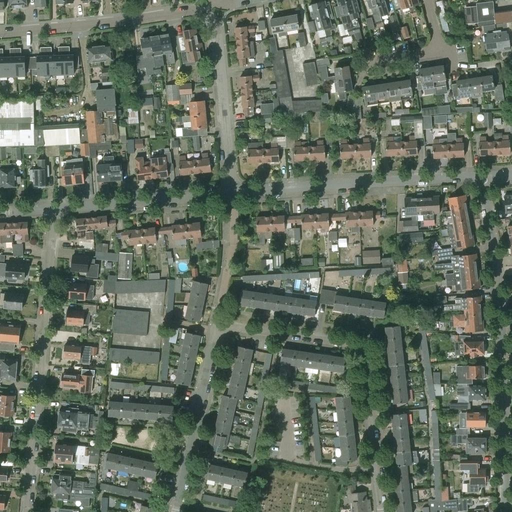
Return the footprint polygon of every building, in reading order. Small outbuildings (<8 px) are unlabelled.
[(25,0),(9,0),(10,9),(26,7),(25,0)] [(353,35),(344,0),(336,0),(340,17),(342,16),(344,24),(345,24),(346,30),(348,36),(353,35)] [(344,0),(353,35),(360,33),(359,28),(359,27),(357,18),(358,18),(357,13),(359,12),(356,0),(353,1),(352,0),(344,0)] [(378,13),(374,0),(366,0),(368,8),(371,8),(373,15),(377,28),(382,26),(380,20),(378,13)] [(374,0),(378,13),(385,11),(383,4),(384,4),(382,0),(374,0)] [(398,0),(401,10),(408,7),(405,0),(398,0)] [(405,0),(408,7),(409,7),(410,13),(411,17),(418,15),(417,11),(416,11),(414,6),(418,4),(417,0),(405,0)] [(318,3),(316,3),(326,42),(333,40),(331,34),(330,30),(335,29),(333,24),(328,25),(327,20),(333,18),(329,1),(324,2),(324,1),(322,2),(321,1),(319,1),(318,3)] [(326,42),(316,3),(314,4),(314,3),(311,3),(310,5),(308,5),(311,14),(305,15),(307,25),(314,23),(316,31),(317,31),(319,38),(321,43),(326,42)] [(442,3),(436,5),(443,32),(449,31),(442,3)] [(483,26),(494,25),(495,25),(493,14),(492,3),(476,4),(476,6),(478,23),(478,27),(483,26)] [(478,23),(476,6),(464,7),(466,24),(478,23)] [(296,15),(283,18),(286,31),(299,29),(296,15)] [(396,15),(389,17),(394,32),(400,30),(396,15)] [(286,31),(283,18),(270,20),(273,34),(278,33),(278,37),(286,36),(286,31)] [(374,28),(371,18),(365,20),(368,30),(374,28)] [(500,24),(495,25),(494,25),(498,51),(510,49),(506,23),(500,24)] [(494,25),(483,26),(486,53),(498,51),(494,25)] [(235,28),(236,44),(247,43),(247,42),(246,32),(254,32),(254,27),(246,28),(246,27),(235,28)] [(407,29),(400,31),(402,38),(409,36),(407,29)] [(181,53),(183,63),(201,60),(196,30),(183,32),(186,52),(181,53)] [(297,34),(299,47),(306,46),(303,32),(297,34)] [(169,34),(159,36),(162,54),(167,54),(168,65),(175,64),(173,52),(172,53),(169,34)] [(149,38),(153,60),(154,66),(145,68),(147,76),(161,73),(158,55),(162,54),(159,36),(149,38)] [(144,62),(153,60),(149,38),(140,39),(143,55),(144,62)] [(268,39),(270,52),(277,51),(274,38),(268,39)] [(247,43),(236,44),(238,59),(239,59),(239,67),(245,66),(244,58),(255,57),(253,42),(247,42),(247,43)] [(111,45),(98,46),(99,61),(112,60),(111,45)] [(99,61),(98,46),(85,48),(87,64),(90,68),(100,67),(99,61)] [(47,80),(45,47),(40,48),(40,57),(37,57),(37,75),(45,75),(45,80),(47,80)] [(51,47),(45,47),(47,80),(48,80),(48,75),(55,75),(55,57),(51,57),(51,47)] [(59,56),(55,57),(55,75),(63,74),(63,80),(65,80),(64,47),(58,47),(59,56)] [(69,47),(64,47),(65,80),(67,80),(66,74),(79,74),(78,56),(69,56),(69,47)] [(20,48),(15,49),(16,81),(18,81),(18,76),(25,76),(24,58),(21,58),(20,48)] [(10,58),(6,58),(7,77),(14,76),(14,81),(16,81),(15,49),(10,49),(10,58)] [(330,65),(328,58),(316,61),(317,67),(330,65)] [(332,82),(335,81),(349,79),(348,66),(333,68),(335,76),(331,77),(332,82)] [(442,66),(430,68),(433,87),(445,85),(442,66)] [(433,87),(430,68),(418,69),(421,89),(433,87)] [(108,69),(100,69),(101,78),(109,77),(108,69)] [(479,78),(481,92),(493,90),(495,100),(504,99),(501,84),(493,86),(491,76),(479,78)] [(239,78),(241,93),(252,92),(251,83),(260,82),(259,77),(250,77),(239,78)] [(470,94),(481,92),(479,78),(468,80),(470,94)] [(335,81),(337,93),(338,93),(339,101),(346,100),(344,92),(351,91),(349,79),(335,81)] [(409,80),(397,82),(400,101),(412,99),(409,80)] [(470,94),(468,80),(456,82),(456,84),(451,85),(453,100),(470,97),(470,94)] [(397,82),(385,84),(388,103),(400,101),(397,82)] [(179,85),(179,95),(185,95),(192,94),(191,84),(179,85)] [(385,84),(374,86),(377,104),(388,103),(385,84)] [(130,85),(131,97),(138,97),(137,85),(130,85)] [(166,86),(167,102),(179,101),(178,85),(166,86)] [(377,104),(374,86),(362,88),(365,106),(377,104)] [(87,129),(88,143),(89,146),(103,146),(111,145),(111,140),(117,140),(116,116),(121,116),(120,111),(116,111),(114,89),(96,90),(97,111),(86,112),(87,129)] [(252,92),(241,93),(242,108),(243,108),(244,116),(249,116),(249,108),(253,107),(252,92)] [(352,109),(355,97),(349,95),(345,110),(352,109)] [(281,109),(281,114),(291,101),(290,96),(279,98),(281,109)] [(362,98),(355,97),(352,109),(360,109),(362,98)] [(140,99),(140,106),(153,105),(152,98),(140,99)] [(0,146),(44,145),(43,130),(34,130),(33,100),(0,101),(0,146)] [(189,103),(190,116),(191,117),(205,115),(204,101),(189,103)] [(291,101),(281,114),(298,113),(297,101),(291,101)] [(437,113),(437,115),(445,115),(450,114),(449,105),(436,107),(437,110),(437,113)] [(127,108),(128,123),(138,123),(137,108),(127,108)] [(482,112),(483,126),(492,125),(491,112),(482,112)] [(262,115),(262,123),(273,122),(272,114),(262,115)] [(191,117),(190,116),(182,117),(182,121),(182,123),(191,122),(192,129),(188,129),(187,128),(182,128),(182,137),(198,136),(197,129),(206,128),(205,115),(191,117)] [(423,129),(431,129),(430,116),(422,116),(423,129)] [(78,127),(43,130),(44,145),(45,145),(52,145),(53,145),(69,144),(80,144),(80,143),(79,130),(78,127)] [(87,129),(79,130),(80,143),(81,143),(88,143),(87,129)] [(294,143),(294,132),(285,133),(285,148),(293,148),(295,148),(294,143)] [(501,141),(494,142),(495,155),(510,154),(509,141),(508,141),(508,136),(501,136),(501,141)] [(409,141),(401,142),(402,155),(417,154),(416,142),(415,142),(415,137),(409,137),(409,141)] [(495,155),(494,142),(485,142),(485,137),(479,138),(479,142),(478,143),(479,156),(495,155)] [(402,155),(401,142),(393,142),(393,138),(387,138),(387,143),(386,143),(387,155),(402,155)] [(363,144),(355,145),(356,157),(371,156),(370,144),(369,144),(369,139),(363,139),(363,144)] [(455,144),(447,145),(448,158),(464,157),(463,144),(461,144),(461,139),(454,139),(455,144)] [(135,140),(135,148),(143,148),(143,140),(135,140)] [(356,157),(355,145),(347,145),(347,140),(340,140),(341,145),(339,145),(340,158),(356,157)] [(448,158),(447,145),(439,145),(438,140),(432,141),(432,146),(431,146),(432,159),(448,158)] [(317,147),(309,147),(310,160),(325,159),(324,146),(323,146),(323,141),(317,142),(317,147)] [(310,160),(309,147),(300,147),(300,142),(294,143),(295,148),(293,148),(294,160),(310,160)] [(69,144),(53,145),(52,145),(53,157),(60,156),(59,151),(65,151),(66,155),(70,155),(70,149),(69,144)] [(271,149),(263,149),(264,162),(279,161),(279,149),(277,149),(277,144),(271,144),(271,149)] [(52,145),(45,145),(45,157),(53,157),(52,145)] [(264,162),(263,149),(255,150),(254,145),(248,145),(249,150),(248,150),(248,163),(264,162)] [(95,150),(103,150),(103,146),(89,146),(89,155),(90,158),(96,158),(95,150)] [(23,159),(23,148),(12,148),(12,160),(23,159)] [(165,157),(150,159),(151,163),(153,178),(168,177),(167,172),(166,164),(171,163),(170,152),(164,153),(165,157)] [(202,160),(194,161),(196,173),(211,171),(209,159),(208,159),(207,154),(201,155),(202,160)] [(109,161),(110,181),(122,180),(121,163),(114,163),(114,156),(108,156),(109,161)] [(196,173),(194,161),(185,162),(185,157),(179,157),(180,162),(179,163),(180,175),(196,173)] [(151,166),(151,163),(143,164),(142,158),(135,159),(137,180),(153,178),(151,166)] [(73,185),(71,160),(66,161),(66,167),(62,167),(63,185),(67,184),(69,185),(73,185)] [(77,160),(71,160),(73,185),(77,185),(78,183),(83,183),(82,166),(77,166),(77,160)] [(38,170),(33,171),(34,186),(47,185),(46,177),(49,177),(48,167),(46,168),(45,161),(37,161),(38,170)] [(110,181),(109,161),(104,161),(104,164),(97,164),(98,182),(110,181)] [(15,164),(6,164),(7,187),(16,187),(16,183),(20,183),(20,177),(15,177),(15,169),(15,164)] [(441,207),(442,212),(467,208),(465,195),(448,198),(449,206),(441,207)] [(511,195),(503,196),(504,205),(511,204),(511,195)] [(438,197),(427,198),(428,220),(434,220),(433,214),(439,214),(438,197)] [(417,215),(416,198),(405,199),(406,216),(411,215),(411,221),(403,222),(403,231),(418,230),(417,215)] [(427,198),(416,198),(417,215),(423,215),(423,220),(428,220),(427,198)] [(451,217),(452,223),(469,220),(467,208),(442,212),(443,218),(451,217)] [(372,212),(358,213),(359,227),(373,226),(373,219),(380,219),(380,213),(372,213),(372,212)] [(359,227),(358,213),(345,214),(345,215),(338,215),(338,221),(345,220),(346,228),(359,227)] [(315,229),(315,215),(301,216),(301,217),(294,217),(294,223),(301,223),(302,230),(315,229)] [(328,215),(315,215),(315,229),(329,228),(329,221),(336,221),(335,215),(328,216),(328,215)] [(107,217),(92,219),(93,230),(108,228),(108,227),(116,226),(116,221),(108,222),(107,217)] [(284,217),(270,218),(271,232),(285,231),(285,224),(292,223),(291,217),(285,218),(284,217)] [(271,232),(270,218),(256,218),(257,245),(264,245),(264,232),(271,232)] [(93,230),(92,219),(76,221),(77,232),(78,232),(79,239),(84,239),(84,231),(93,230)] [(448,232),(449,237),(472,233),(469,220),(452,223),(454,229),(448,232)] [(27,223),(12,224),(12,235),(21,235),(22,242),(28,242),(27,235),(28,235),(27,223)] [(12,235),(12,224),(0,224),(0,243),(3,243),(3,235),(12,235)] [(186,225),(188,239),(195,238),(196,244),(201,243),(201,237),(200,224),(186,225)] [(173,240),(188,239),(186,225),(172,227),(172,228),(165,229),(166,234),(172,233),(173,240)] [(155,229),(141,230),(143,244),(156,242),(156,235),(163,235),(162,229),(155,230),(155,229)] [(143,244),(141,230),(128,232),(128,233),(122,233),(122,239),(129,238),(130,245),(143,244)] [(400,241),(417,239),(416,231),(399,233),(400,241)] [(449,237),(451,248),(451,249),(457,248),(457,249),(474,246),(472,233),(449,237)] [(95,251),(96,252),(107,253),(108,245),(96,243),(95,251)] [(363,251),(363,264),(379,263),(379,251),(363,251)] [(105,253),(104,260),(118,262),(118,254),(105,253)] [(117,279),(131,280),(132,254),(119,253),(118,276),(117,279)] [(283,254),(273,255),(274,267),(283,267),(283,254)] [(444,270),(453,269),(477,266),(475,254),(459,256),(459,262),(443,264),(444,270)] [(99,265),(94,264),(95,257),(88,256),(88,258),(73,256),(73,262),(71,263),(71,267),(72,269),(72,270),(87,271),(86,277),(98,278),(99,265)] [(397,260),(398,273),(407,272),(405,260),(397,260)] [(6,273),(6,278),(24,279),(24,277),(24,272),(25,265),(8,264),(7,265),(1,264),(0,273),(6,273)] [(445,275),(446,280),(478,277),(477,266),(453,269),(453,274),(445,275)] [(408,284),(407,272),(398,273),(397,273),(399,285),(408,284)] [(478,277),(446,280),(446,286),(455,285),(455,291),(479,289),(478,277)] [(193,281),(190,294),(205,297),(207,284),(193,281)] [(68,297),(84,299),(85,293),(88,293),(89,286),(69,284),(68,297)] [(238,305),(251,307),(253,292),(240,290),(238,305)] [(346,312),(348,298),(335,296),(336,293),(321,291),(319,303),(334,305),(333,310),(346,312)] [(251,307),(264,308),(266,294),(253,292),(251,307)] [(0,301),(4,301),(4,307),(21,309),(21,307),(23,306),(23,303),(22,302),(22,295),(5,294),(4,295),(0,294),(0,301)] [(190,294),(188,306),(202,309),(205,297),(190,294)] [(264,308),(276,310),(278,296),(266,294),(264,308)] [(276,310),(289,312),(291,298),(278,296),(276,310)] [(444,311),(463,310),(481,308),(480,297),(463,298),(463,304),(443,305),(444,311)] [(289,312),(302,314),(304,300),(291,298),(289,312)] [(346,312),(359,314),(361,300),(348,298),(346,312)] [(304,300),(302,314),(314,316),(317,302),(304,300)] [(359,314),(371,316),(373,301),(361,300),(359,314)] [(373,301),(371,316),(384,318),(386,303),(373,301)] [(67,323),(83,324),(88,324),(89,315),(92,316),(96,313),(96,306),(83,304),(82,312),(68,311),(67,323)] [(202,309),(188,306),(185,319),(199,322),(202,309)] [(453,316),(453,321),(453,322),(482,320),(481,308),(463,310),(464,316),(453,316)] [(113,309),(112,321),(120,322),(121,310),(119,310),(113,309)] [(453,322),(453,321),(448,322),(449,327),(453,327),(464,326),(465,332),(482,331),(482,320),(453,322)] [(112,321),(111,333),(117,333),(119,333),(120,322),(112,321)] [(430,321),(423,322),(425,333),(432,334),(430,321)] [(0,323),(0,332),(19,334),(19,326),(15,326),(15,323),(7,322),(7,325),(1,325),(1,324),(0,323)] [(417,323),(419,337),(425,336),(425,333),(423,322),(417,323)] [(384,328),(385,340),(400,339),(398,326),(384,328)] [(19,334),(0,332),(0,341),(18,344),(19,334)] [(186,332),(183,345),(197,348),(199,335),(186,332)] [(419,337),(421,350),(427,349),(425,336),(419,337)] [(385,340),(387,353),(401,352),(400,339),(385,340)] [(483,351),(484,351),(483,344),(482,344),(482,341),(464,342),(464,355),(470,355),(470,356),(477,356),(477,355),(483,355),(483,351)] [(63,358),(84,360),(85,347),(80,346),(64,345),(63,358)] [(183,345),(180,357),(194,360),(197,348),(183,345)] [(238,345),(235,358),(249,361),(252,348),(238,345)] [(280,363),(292,365),(295,351),(282,349),(280,363)] [(292,365),(305,367),(307,353),(295,351),(292,365)] [(387,353),(388,366),(402,365),(401,352),(387,353)] [(266,353),(264,364),(270,365),(272,354),(266,353)] [(305,367),(318,369),(320,355),(307,353),(305,367)] [(318,369),(331,371),(333,357),(320,355),(318,369)] [(0,368),(16,370),(17,360),(4,359),(4,357),(0,356),(0,368)] [(180,357),(177,370),(191,373),(194,360),(180,357)] [(333,357),(331,371),(343,373),(346,358),(333,357)] [(235,358),(232,370),(246,373),(249,361),(235,358)] [(264,364),(261,377),(267,378),(270,365),(264,364)] [(388,366),(389,379),(403,377),(402,365),(388,366)] [(462,366),(462,372),(466,372),(466,379),(484,378),(484,376),(485,376),(485,371),(484,372),(483,365),(462,366)] [(16,370),(0,368),(0,381),(1,381),(1,379),(15,380),(16,370)] [(191,373),(177,370),(175,382),(189,385),(191,373)] [(232,370),(230,383),(243,386),(246,373),(232,370)] [(61,387),(77,389),(77,388),(79,389),(88,390),(87,393),(91,393),(92,377),(80,376),(80,381),(78,380),(79,376),(62,374),(62,376),(61,377),(60,380),(61,381),(61,387)] [(261,377),(259,389),(265,390),(267,378),(261,377)] [(389,379),(391,391),(405,390),(403,377),(389,379)] [(230,383),(227,395),(237,397),(241,398),(243,386),(230,383)] [(314,390),(327,392),(328,386),(315,384),(314,390)] [(328,386),(327,392),(340,394),(341,388),(328,386)] [(469,400),(484,400),(484,398),(485,397),(485,394),(484,393),(484,387),(463,387),(462,396),(469,396),(469,400)] [(259,389),(256,402),(262,403),(265,390),(259,389)] [(405,390),(391,391),(392,404),(406,403),(405,390)] [(0,403),(13,405),(13,396),(0,394),(0,403)] [(222,394),(219,407),(234,410),(237,397),(227,395),(222,394)] [(335,397),(337,410),(351,409),(350,396),(335,397)] [(108,416),(121,417),(122,403),(109,402),(108,416)] [(256,402),(254,415),(260,416),(262,403),(256,402)] [(13,405),(0,403),(0,415),(12,416),(13,405)] [(121,417),(133,418),(135,404),(122,403),(121,417)] [(133,418),(146,419),(147,405),(135,404),(133,418)] [(146,419),(159,420),(160,406),(147,405),(146,419)] [(160,406),(159,420),(172,421),(173,407),(160,406)] [(219,407),(216,419),(231,423),(234,410),(219,407)] [(59,410),(58,418),(93,421),(93,415),(84,414),(84,411),(78,411),(78,409),(69,408),(68,411),(59,410)] [(337,410),(338,423),(352,421),(351,409),(337,410)] [(456,435),(469,435),(469,426),(484,427),(484,425),(485,425),(486,420),(484,420),(484,413),(461,413),(461,419),(467,419),(467,429),(456,429),(456,435)] [(391,415),(392,428),(406,427),(405,414),(391,415)] [(254,415),(252,427),(258,428),(260,416),(254,415)] [(93,421),(58,418),(57,427),(62,427),(62,431),(76,432),(76,431),(77,426),(92,428),(93,421)] [(216,419),(213,432),(228,436),(231,423),(216,419)] [(338,423),(339,436),(354,434),(352,421),(338,423)] [(252,427),(249,441),(255,442),(258,428),(252,427)] [(392,428),(393,441),(408,440),(406,427),(392,428)] [(0,441),(9,443),(10,433),(0,431),(0,441)] [(239,445),(240,439),(228,436),(213,433),(211,444),(212,445),(211,450),(219,452),(221,447),(225,448),(226,443),(239,445)] [(339,436),(341,448),(355,447),(354,434),(339,436)] [(468,435),(457,435),(457,444),(466,444),(466,439),(468,439),(468,435)] [(485,446),(484,445),(484,439),(468,439),(466,439),(466,444),(466,452),(484,452),(484,451),(485,450),(485,446)] [(393,441),(395,453),(409,452),(408,440),(393,441)] [(0,441),(0,452),(8,453),(9,443),(0,441)] [(255,442),(249,441),(247,453),(253,454),(255,442)] [(56,444),(55,452),(99,456),(100,448),(56,444)] [(355,447),(341,448),(342,457),(335,458),(336,466),(342,465),(342,467),(347,466),(347,461),(357,460),(355,447)] [(99,456),(55,452),(54,461),(83,464),(83,462),(98,464),(99,456)] [(396,467),(405,466),(410,465),(409,452),(395,453),(396,467)] [(105,467),(117,470),(120,456),(108,453),(105,467)] [(117,470),(130,473),(133,459),(120,456),(117,470)] [(130,473),(142,476),(145,462),(133,459),(130,473)] [(145,462),(142,476),(155,478),(158,464),(145,462)] [(207,479),(219,482),(222,468),(210,465),(207,479)] [(391,467),(392,480),(407,479),(405,466),(396,467),(391,467)] [(219,482),(232,485),(235,470),(222,468),(219,482)] [(235,470),(232,485),(245,487),(248,473),(235,470)] [(468,470),(468,484),(477,484),(477,487),(485,487),(485,470),(468,470)] [(52,477),(52,485),(86,488),(87,482),(71,481),(71,474),(63,473),(63,475),(56,474),(56,477),(52,477)] [(392,480),(393,493),(408,492),(407,479),(392,480)] [(99,489),(112,492),(113,486),(100,483),(99,489)] [(348,494),(350,509),(369,507),(368,500),(365,501),(364,492),(354,493),(353,484),(345,486),(346,494),(348,494)] [(75,501),(75,497),(85,498),(85,497),(94,498),(95,489),(92,489),(86,488),(52,485),(51,494),(55,494),(55,500),(75,501)] [(112,492),(125,495),(126,489),(113,486),(112,492)] [(125,495),(137,497),(138,491),(126,489),(125,495)] [(138,491),(137,497),(150,500),(151,494),(138,491)] [(393,493),(394,506),(409,504),(408,492),(393,493)] [(202,500),(215,503),(216,497),(204,495),(202,500)] [(215,503),(227,506),(229,500),(216,497),(215,503)] [(467,505),(472,505),(472,498),(456,499),(458,511),(457,511),(459,511),(468,511),(467,505)] [(427,500),(428,507),(428,511),(436,511),(437,511),(452,509),(451,511),(456,511),(458,511),(456,499),(441,501),(441,500),(435,500),(427,500)] [(229,500),(227,506),(240,508),(241,503),(229,500)]
